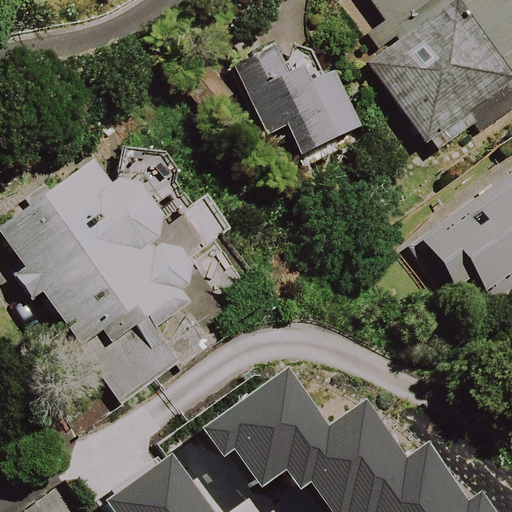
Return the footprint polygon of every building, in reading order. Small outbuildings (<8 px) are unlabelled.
[(356,0),(378,31),(347,52),(420,160),(471,126),(464,115),(488,98),(500,116),(511,107),(511,23),(496,0),(356,0)] [(348,135),(297,34),(225,71),(276,172),(348,135)] [(185,310),(171,290),(189,277),(104,159),(0,233),(0,257),(74,360),(117,329),(124,338),(148,321),(156,332),(185,310)] [(511,176),(407,243),(455,319),(511,283),(511,176)] [(399,511),(343,452),(279,511),(399,511)]
